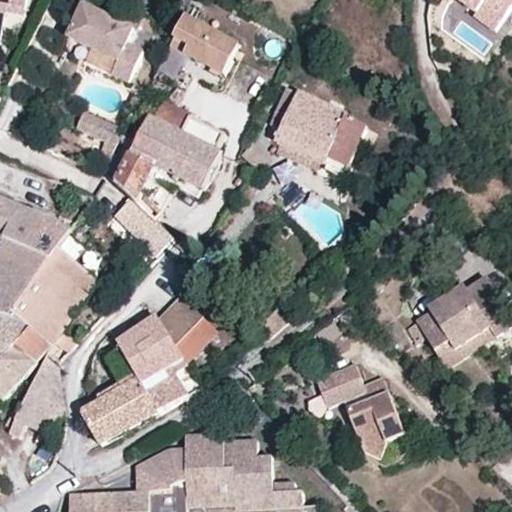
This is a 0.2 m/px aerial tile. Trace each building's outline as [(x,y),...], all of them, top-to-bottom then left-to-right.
[(0,0),(0,43),(1,44),(8,12),(9,5),(29,9),(30,0),(0,0)] [(511,0),(459,0),(475,11),(472,15),(495,31),(511,6),(511,0)] [(27,16),(29,9),(9,5),(8,12),(27,16)] [(75,29),(69,43),(119,64),(115,74),(132,81),(143,53),(128,46),(134,32),(82,11),(75,29)] [(190,48),(186,57),(208,67),(231,77),(245,48),(186,21),(177,35),(174,41),(190,48)] [(170,49),(186,57),(190,48),(174,41),(170,49)] [(274,149),(286,146),(327,169),(343,177),(348,172),(369,130),(288,89),(268,127),(281,132),(281,136),(271,137),(272,143),(274,149)] [(137,92),(131,102),(140,107),(145,96),(137,92)] [(156,101),(147,116),(175,132),(184,118),(185,116),(156,101)] [(128,129),(85,110),(75,129),(117,148),(128,129)] [(175,132),(147,116),(115,174),(109,184),(129,200),(132,203),(136,198),(154,211),(158,205),(165,211),(171,199),(183,178),(203,188),(212,171),(220,156),(214,152),(222,137),(184,118),(175,132)] [(322,176),(327,169),(286,146),(282,155),(322,176)] [(132,203),(129,200),(114,217),(156,256),(172,240),(132,203)] [(0,320),(8,322),(56,253),(69,233),(0,202),(0,240),(4,242),(0,247),(0,320)] [(26,330),(31,334),(51,352),(52,353),(54,350),(100,283),(69,261),(56,253),(8,322),(26,330)] [(491,337),(496,346),(511,336),(511,326),(488,286),(470,297),(466,291),(429,313),(432,320),(410,333),(419,347),(427,342),(437,359),(450,350),(456,357),(491,337)] [(164,315),(157,321),(173,349),(178,349),(203,324),(180,299),(176,302),(164,315)] [(253,327),(266,343),(298,314),(285,300),(253,327)] [(0,320),(0,366),(14,352),(31,334),(26,330),(8,322),(0,320)] [(173,349),(157,321),(113,350),(138,392),(154,417),(187,398),(175,379),(171,373),(184,366),(173,349)] [(178,349),(173,349),(186,370),(218,340),(203,324),(178,349)] [(333,325),(320,335),(329,347),(343,337),(333,325)] [(33,372),(51,352),(31,334),(14,352),(33,372)] [(447,375),(496,346),(491,337),(456,357),(450,350),(437,359),(447,375)] [(54,350),(52,353),(51,359),(55,362),(61,355),(54,350)] [(98,449),(154,417),(138,392),(113,350),(98,358),(116,393),(106,398),(84,411),(82,422),(98,449)] [(14,352),(0,366),(0,407),(33,372),(14,352)] [(18,419),(9,434),(7,441),(16,445),(25,429),(54,444),(55,437),(51,434),(64,411),(58,381),(56,372),(55,362),(51,359),(18,419)] [(361,379),(355,365),(319,381),(331,410),(346,404),(368,394),(365,389),(361,379)] [(185,367),(184,366),(171,373),(175,379),(188,372),(186,370),(185,367)] [(410,436),(385,380),(365,389),(368,394),(372,404),(350,414),(368,453),(384,461),(391,445),(410,436)] [(372,404),(368,394),(346,404),(350,414),(372,404)] [(4,429),(9,434),(18,419),(11,416),(4,429)] [(189,436),(190,450),(191,511),(317,511),(317,509),(309,509),(308,495),(300,496),(300,487),(277,487),(276,459),(262,460),(262,442),(229,443),(228,435),(189,436)] [(191,511),(190,450),(178,451),(177,457),(170,458),(168,453),(141,468),(147,479),(147,485),(153,485),(153,493),(132,494),(73,494),(73,511),(191,511)]
